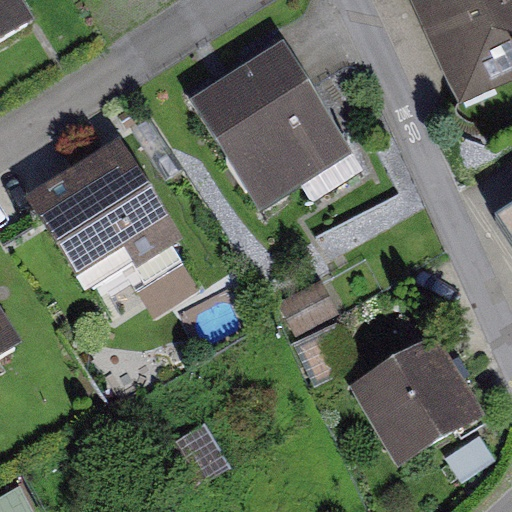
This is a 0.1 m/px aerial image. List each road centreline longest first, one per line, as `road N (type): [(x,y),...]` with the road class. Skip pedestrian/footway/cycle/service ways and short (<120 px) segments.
road 1 (residential): [(511,343),(350,0)]
road 2 (residential): [(0,147),(229,0)]
